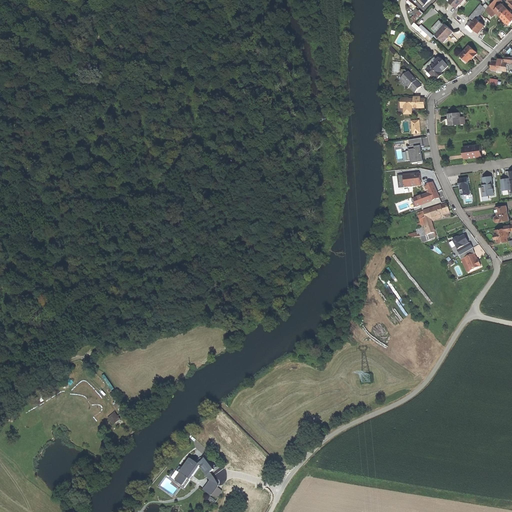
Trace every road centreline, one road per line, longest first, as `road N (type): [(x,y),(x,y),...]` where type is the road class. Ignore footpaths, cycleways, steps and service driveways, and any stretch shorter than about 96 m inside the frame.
road 1 (track): [(0,394),(34,258),(21,188),(95,99),(102,24),(119,0)]
road 2 (residential): [(511,34),(430,106),(440,173),(497,269)]
road 3 (unclassified): [(270,511),(320,443),(419,389),(468,315)]
road 4 (track): [(3,386),(118,347)]
